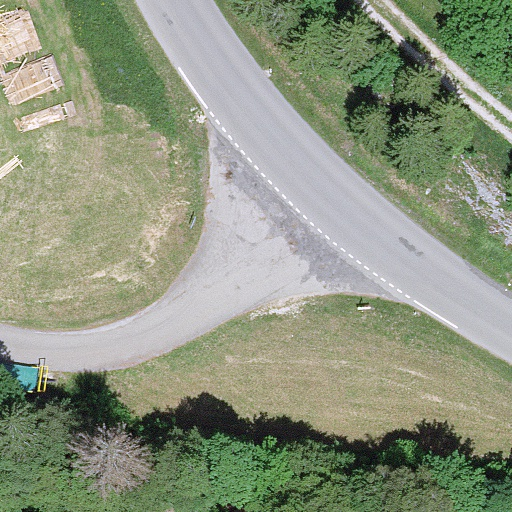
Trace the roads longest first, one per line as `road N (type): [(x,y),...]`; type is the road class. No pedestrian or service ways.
road 1 (tertiary): [(511,327),(369,230),(312,180),(246,103),(177,0)]
road 2 (track): [(368,0),(511,129)]
